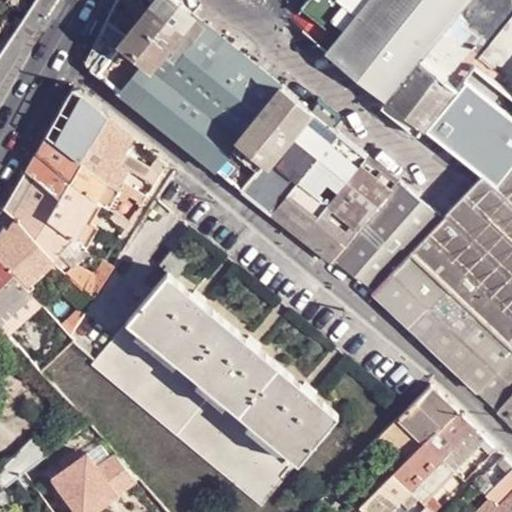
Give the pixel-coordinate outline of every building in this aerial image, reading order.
[(191,14),(173,0),(158,0),(151,9),(126,40),(123,44),(149,66),(191,14)] [(158,0),(140,0),(151,9),(158,0)] [(306,0),(300,9),(339,40),(357,15),(337,0),(306,0)] [(337,0),(357,15),(339,40),(329,53),(387,99),(419,59),(465,0),(337,0)] [(511,0),(465,0),(419,59),(454,88),(471,65),(472,66),(473,65),(503,91),(511,81),(511,0)] [(282,87),(191,14),(149,66),(238,139),(282,87)] [(99,38),(115,53),(121,44),(123,44),(126,40),(107,23),(99,38)] [(91,72),(97,77),(115,53),(99,38),(85,67),(91,72)] [(217,174),(242,142),(238,139),(149,66),(123,44),(121,44),(115,53),(97,77),(217,174)] [(454,88),(419,59),(387,99),(400,110),(422,128),(454,88)] [(454,88),(422,128),(480,175),(496,187),(511,166),(511,81),(503,91),(473,65),(472,66),(454,88)] [(74,85),(67,96),(73,94),(77,88),(74,85)] [(242,142),(284,89),(282,87),(238,139),(242,142)] [(67,96),(46,134),(54,139),(58,141),(81,160),(92,141),(107,114),(77,88),(73,94),(67,96)] [(269,163),(312,111),(284,89),(242,142),(269,163)] [(366,154),(312,111),(269,163),(244,195),(334,266),(401,181),(366,154)] [(107,114),(92,141),(118,163),(125,151),(134,136),(107,114)] [(35,153),(44,157),(70,179),(80,162),(81,160),(58,141),(54,139),(46,134),(35,153)] [(92,141),(81,160),(80,162),(106,182),(118,163),(92,141)] [(244,195),(269,163),(242,142),(217,174),(244,195)] [(125,151),(118,163),(127,169),(155,185),(162,173),(150,166),(125,151)] [(25,171),(34,176),(58,199),(70,179),(44,157),(35,153),(25,171)] [(167,164),(157,155),(150,166),(162,173),(167,164)] [(80,162),(70,179),(95,200),(106,182),(80,162)] [(127,169),(118,163),(106,182),(119,190),(125,194),(142,203),(146,196),(120,181),(127,169)] [(451,296),(511,353),(511,166),(496,187),(480,175),(463,194),(444,215),(409,256),(451,296)] [(34,176),(25,171),(4,208),(12,213),(16,218),(54,261),(62,255),(73,267),(83,258),(85,260),(90,255),(85,249),(83,252),(71,245),(74,241),(46,219),(58,199),(34,176)] [(95,200),(70,179),(58,199),(46,219),(74,241),(87,218),(96,201),(95,200)] [(444,215),(401,181),(334,266),(373,296),(388,279),(409,256),(444,215)] [(119,190),(106,182),(95,200),(96,201),(101,204),(109,209),(117,194),(119,190)] [(101,204),(96,201),(87,218),(91,221),(101,204)] [(130,222),(133,218),(117,206),(114,211),(121,216),(130,222)] [(127,227),(130,222),(121,216),(118,221),(127,227)] [(54,261),(16,218),(9,228),(5,225),(0,231),(0,259),(25,287),(31,282),(54,261)] [(91,221),(87,218),(74,241),(85,249),(98,227),(91,221)] [(85,249),(74,241),(71,245),(83,252),(85,249)] [(159,264),(168,272),(176,278),(189,263),(173,249),(159,264)] [(451,296),(409,256),(388,279),(429,318),(451,296)] [(0,259),(0,325),(8,334),(17,325),(9,315),(32,294),(25,287),(0,259)] [(114,266),(105,261),(98,272),(107,278),(114,266)] [(95,297),(107,278),(98,272),(91,283),(80,272),(74,279),(95,297)] [(168,272),(128,318),(297,462),(337,414),(313,394),(302,384),(257,347),(246,337),(205,302),(193,292),(176,278),(168,272)] [(388,279),(373,296),(414,336),(429,318),(388,279)] [(41,294),(31,282),(25,287),(32,294),(36,299),(41,294)] [(195,290),(193,292),(205,302),(206,300),(195,290)] [(17,325),(41,303),(36,299),(32,294),(9,315),(17,325)] [(492,375),(511,355),(511,353),(451,296),(429,318),(492,375)] [(297,462),(128,318),(110,340),(99,353),(95,357),(91,362),(260,505),(297,462)] [(429,318),(414,336),(475,392),(492,375),(429,318)] [(0,349),(6,346),(12,339),(8,334),(0,325),(0,349)] [(246,337),(257,347),(259,345),(248,335),(246,337)] [(511,408),(511,355),(492,375),(475,392),(498,415),(509,405),(511,408)] [(302,384),(313,394),(315,392),(304,382),(302,384)] [(432,384),(409,408),(401,415),(428,441),(460,410),(446,397),(432,384)] [(498,415),(509,425),(511,421),(511,408),(509,405),(498,415)] [(476,426),(460,410),(428,441),(427,442),(444,459),(469,434),(476,426)] [(428,441),(401,415),(389,427),(382,434),(409,460),(416,453),(427,442),(428,441)] [(484,433),(476,426),(469,434),(444,459),(452,467),(458,461),(476,442),(484,433)] [(23,471),(46,454),(33,436),(0,467),(0,484),(2,487),(23,471)] [(63,468),(87,451),(80,442),(56,459),(63,468)] [(416,453),(409,460),(395,474),(413,491),(444,459),(427,442),(416,453)] [(116,490),(98,466),(87,451),(63,468),(52,476),(78,511),(89,511),(117,492),(116,490)] [(136,476),(115,453),(98,466),(116,490),(136,476)] [(511,493),(511,461),(505,455),(500,460),(510,471),(488,494),(491,498),(500,506),(511,493)] [(444,459),(413,491),(425,503),(432,496),(456,471),(452,467),(444,459)] [(413,491),(395,474),(363,505),(369,511),(391,511),(402,501),(413,491)] [(511,511),(511,493),(500,506),(505,511),(511,511)] [(432,496),(425,503),(433,511),(435,511),(441,506),(432,496)] [(494,511),(500,506),(491,498),(478,511),(494,511)] [(405,511),(410,508),(402,501),(391,511),(405,511)] [(433,511),(425,503),(421,511),(433,511)]
